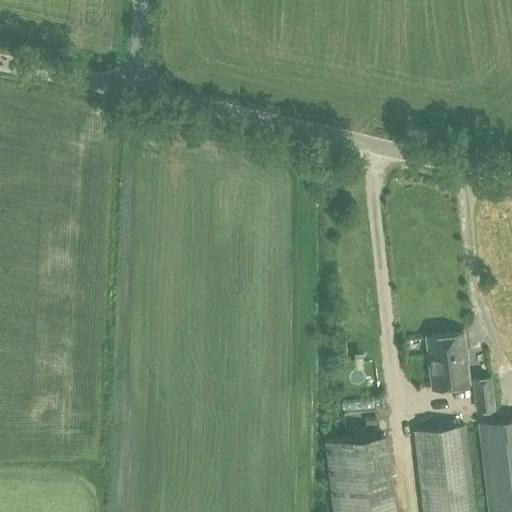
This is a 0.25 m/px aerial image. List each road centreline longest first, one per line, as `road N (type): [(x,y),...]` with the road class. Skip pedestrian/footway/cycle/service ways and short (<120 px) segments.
road 1 (unclassified): [(511,177),(141,92)]
road 2 (unclassified): [(0,63),(141,92)]
